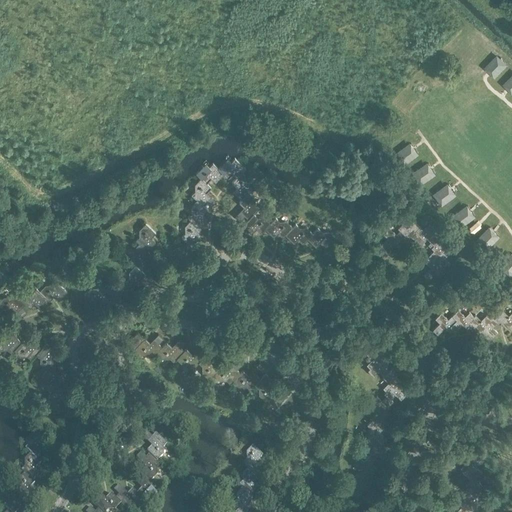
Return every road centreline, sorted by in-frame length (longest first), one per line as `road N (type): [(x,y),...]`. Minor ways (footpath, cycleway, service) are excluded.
road 1 (residential): [(288,283),(339,286),(390,313),(418,351),(430,404)]
road 2 (residential): [(76,481),(82,404),(72,351),(76,336),(114,320)]
road 3 (residential): [(134,312),(247,344),(299,386)]
road 4 (residential): [(76,481),(110,456),(127,415),(114,320)]
road 5 (residential): [(134,312),(233,255),(254,255),(288,283)]
road 6 (residential): [(299,386),(312,423),(307,447),(277,489),(272,511)]
